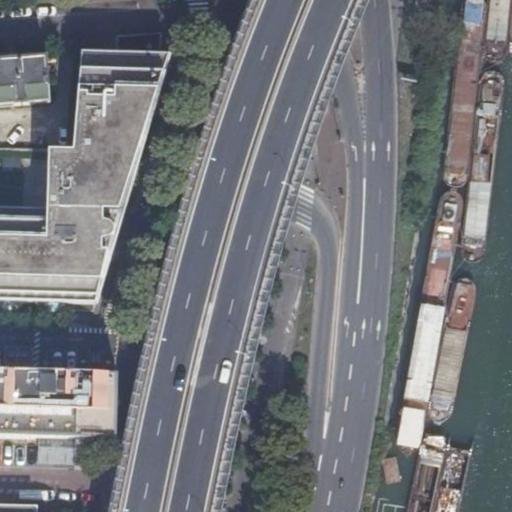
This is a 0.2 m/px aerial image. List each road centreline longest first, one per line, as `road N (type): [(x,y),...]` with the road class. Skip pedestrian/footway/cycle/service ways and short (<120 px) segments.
road 1 (motorway): [(177,511),(222,303),(281,107),(323,0)]
road 2 (motorway): [(284,0),(220,179),(141,511)]
road 3 (primary): [(341,450),(320,388),(328,235),(316,210),(297,206),(239,217)]
road 4 (residential): [(363,305),(351,255),(355,163),(347,106),(331,61),(285,3)]
road 5 (primary): [(363,305),(379,171),(371,0)]
road 6 (residential): [(0,26),(285,3)]
road 7 (primary): [(239,217),(178,496)]
road 8 (primary): [(285,3),(239,217)]
road 9 (residential): [(178,496),(0,486)]
road 10 (primary): [(341,450),(363,305)]
